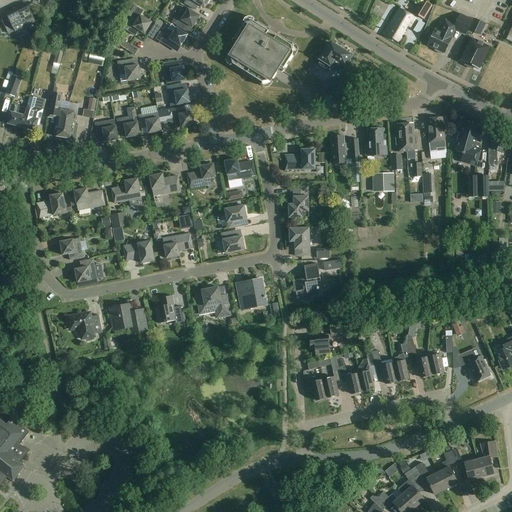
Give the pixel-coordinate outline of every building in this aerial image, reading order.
[(210,0),(186,0),(185,3),(196,11),(199,5),(205,9),(210,0)] [(424,20),(433,6),(422,0),(420,0),(413,13),(424,20)] [(386,1),(379,16),(388,19),(394,5),(386,1)] [(24,27),(35,22),(26,4),(16,9),(24,27)] [(121,27),(136,36),(139,31),(145,34),(152,23),(140,16),(144,10),(136,5),(129,16),(132,18),(128,23),(125,21),(121,27)] [(411,27),(416,18),(400,8),(387,29),(388,30),(385,34),(398,42),(400,39),(408,26),(411,27)] [(14,32),(24,27),(16,9),(6,14),(14,32)] [(200,16),(188,9),(185,14),(180,11),(173,23),(184,30),(187,24),(193,28),(200,16)] [(435,29),(428,44),(436,49),(435,50),(443,54),(444,52),(445,53),(452,38),(452,37),(456,30),(466,35),(473,20),(460,14),(455,24),(446,20),(440,32),(435,29)] [(284,69),(296,49),(248,18),(235,39),(240,41),(227,61),(267,86),(279,66),(284,69)] [(412,34),(419,36),(424,26),(417,23),(412,34)] [(160,33),(156,39),(161,42),(172,49),(175,44),(181,47),(188,35),(185,34),(176,28),(171,25),(168,30),(164,36),(160,33)] [(117,36),(123,40),(127,34),(121,29),(117,36)] [(151,29),(148,35),(152,38),(153,38),(156,32),(151,29)] [(123,40),(117,36),(113,41),(120,46),(123,40)] [(474,67),(479,70),(490,47),(471,38),(460,61),(466,63),(465,65),(473,69),(474,67)] [(135,56),(139,50),(123,40),(120,46),(135,56)] [(343,69),(351,56),(331,43),(325,51),(326,52),(318,64),(326,70),(331,62),(343,69)] [(57,52),(53,64),(59,66),(63,53),(57,52)] [(132,66),(131,60),(118,62),(120,76),(121,82),(127,81),(140,79),(138,66),(132,66)] [(177,68),(176,62),(163,64),(167,84),(173,83),(186,80),(184,67),(177,68)] [(5,94),(15,97),(22,78),(12,75),(5,94)] [(326,96),(353,91),(350,77),(324,82),(326,96)] [(182,91),(181,85),(167,87),(171,107),(177,105),(190,103),(188,90),(182,91)] [(63,138),(68,111),(61,109),(64,95),(53,94),(49,118),(57,120),(55,135),(54,135),(54,136),(63,138)] [(35,131),(38,120),(40,121),(46,99),(30,95),(27,108),(22,127),(35,131)] [(9,124),(22,127),(27,108),(11,104),(9,112),(11,113),(9,124)] [(140,136),(138,122),(136,116),(135,107),(127,109),(129,118),(117,120),(120,135),(126,134),(127,138),(140,136)] [(185,107),(172,109),(158,112),(160,123),(167,121),(169,123),(171,123),(172,124),(174,123),(175,129),(181,128),(195,125),(192,112),(186,113),(185,107)] [(84,110),(83,117),(93,119),(94,111),(88,110),(84,110)] [(68,111),(63,138),(73,139),(73,138),(77,112),(68,111)] [(160,123),(158,112),(139,116),(141,129),(147,128),(148,134),(162,131),(160,123)] [(429,143),(430,151),(446,150),(445,142),(443,117),(427,119),(429,143)] [(118,140),(116,126),(115,120),(95,124),(98,139),(104,138),(105,142),(118,140)] [(461,162),(466,164),(476,167),(481,149),(475,147),(476,141),(473,140),(478,126),(463,122),(460,132),(456,131),(454,140),(458,141),(455,151),(462,153),(462,154),(463,154),(461,162)] [(397,152),(407,152),(406,144),(408,144),(408,138),(406,138),(405,124),(398,125),(398,138),(396,138),(397,152)] [(406,144),(407,152),(417,152),(416,137),(414,137),(413,124),(405,124),(406,138),(408,138),(408,144),(406,144)] [(384,147),(384,141),(383,129),(368,130),(369,133),(368,133),(369,143),(366,144),(366,156),(370,156),(387,155),(387,147),(384,147)] [(503,153),(509,138),(496,134),(491,149),(489,149),(489,164),(497,164),(496,151),(503,153)] [(345,144),(344,136),(332,137),(333,153),(330,153),(331,164),(345,163),(345,160),(352,160),(352,163),(360,162),(358,139),(350,140),(351,143),(345,144)] [(286,170),(309,170),(315,170),(315,163),(315,150),(301,150),(301,155),(285,156),(286,170)] [(392,171),(403,170),(402,155),(391,156),(392,171)] [(239,164),(238,159),(225,162),(229,182),(256,176),(253,162),(239,164)] [(413,177),(422,177),(422,163),(413,164),(413,177)] [(190,189),(211,185),(210,178),(216,177),(213,164),(200,167),(201,172),(187,174),(190,189)] [(164,179),(163,174),(150,177),(154,196),(181,191),(178,176),(164,179)] [(373,193),(394,192),(394,174),(373,175),(373,193)] [(469,198),(489,197),(489,176),(468,176),(469,198)] [(115,204),(142,199),(138,179),(125,181),(126,186),(112,189),(115,204)] [(289,218),(302,218),(309,217),(308,188),(293,188),(294,205),(289,205),(289,218)] [(88,194),(87,189),(74,191),(78,211),(105,206),(102,191),(88,194)] [(236,191),(227,193),(228,200),(237,199),(236,191)] [(40,218),(54,216),(67,213),(66,207),(63,194),(50,196),(51,201),(37,204),(40,218)] [(500,202),(491,202),(491,214),(500,214),(500,202)] [(229,229),(242,226),(241,220),(247,219),(244,206),(225,210),(229,229)] [(128,226),(126,213),(112,216),(114,229),(122,227),(128,226)] [(202,221),(195,222),(197,231),(204,230),(202,221)] [(114,229),(116,241),(124,240),(122,227),(114,229)] [(310,256),(309,228),(289,229),(290,242),(295,242),(295,256),(310,256)] [(236,238),(235,231),(222,234),(225,253),(245,250),(242,236),(236,238)] [(167,259),(180,256),(179,251),(193,249),(190,234),(163,239),(167,259)] [(206,238),(207,244),(221,242),(220,236),(206,238)] [(83,258),(80,239),(60,242),(63,256),(69,254),(70,261),(83,258)] [(491,240),(491,257),(508,257),(507,239),(491,240)] [(155,261),(152,248),(151,241),(124,247),(127,261),(141,259),(142,264),(155,261)] [(465,254),(465,250),(456,250),(456,267),(488,267),(488,254),(465,254)] [(77,283),(91,280),(97,279),(93,260),(80,262),(81,268),(75,270),(77,283)] [(332,261),(323,262),(325,271),(333,270),(332,261)] [(319,294),(317,282),(321,281),(318,264),(304,266),(306,279),(293,281),(295,292),(296,292),(297,298),(298,299),(299,301),(301,301),(302,301),(307,301),(306,296),(319,294)] [(242,310),(267,305),(262,279),(237,284),(242,310)] [(220,296),(218,288),(202,291),(202,292),(196,293),(199,308),(200,314),(215,311),(216,311),(217,318),(230,315),(226,295),(220,296)] [(174,308),(173,305),(174,305),(172,296),(161,299),(163,306),(156,308),(159,324),(175,320),(176,324),(184,322),(181,307),(174,308)] [(280,317),(277,303),(270,305),(272,319),(280,317)] [(133,311),(132,304),(110,308),(114,331),(132,327),(133,332),(147,330),(143,309),(133,311)] [(89,317),(86,316),(86,313),(67,317),(69,328),(77,326),(77,329),(81,331),(83,330),(84,340),(96,337),(95,335),(103,333),(99,316),(89,317)] [(317,325),(323,324),(321,314),(315,316),(317,325)] [(371,329),(377,327),(373,320),(368,322),(371,329)] [(331,335),(347,334),(346,321),(330,323),(331,335)] [(460,327),(458,322),(453,325),(458,336),(465,333),(462,326),(460,327)] [(330,353),(328,336),(310,337),(311,349),(316,349),(317,355),(330,353)] [(511,337),(500,343),(492,347),(495,353),(503,370),(511,365),(511,337)] [(408,344),(410,358),(417,356),(413,341),(407,342),(408,344)] [(405,359),(410,358),(408,344),(401,346),(405,359)] [(460,355),(458,356),(463,366),(468,364),(476,382),(490,376),(481,356),(477,347),(469,351),(460,355)] [(373,354),(375,365),(381,364),(378,350),(372,352),(373,354)] [(369,367),(375,365),(373,354),(366,355),(367,359),(363,360),(358,369),(359,374),(363,391),(367,390),(367,391),(374,389),(369,367)] [(429,358),(433,374),(437,373),(437,374),(444,372),(440,354),(433,356),(433,357),(429,358)] [(337,360),(339,370),(341,375),(347,374),(343,359),(342,360),(341,356),(336,358),(337,360)] [(399,359),(393,361),(393,364),(397,380),(400,380),(401,379),(402,380),(409,379),(405,361),(404,357),(401,357),(399,359)] [(334,372),(339,370),(337,360),(336,358),(330,359),(334,372)] [(429,375),(433,374),(429,358),(425,359),(425,358),(417,360),(422,378),(429,376),(429,375)] [(309,370),(320,367),(319,361),(307,364),(309,370)] [(393,381),(397,380),(393,364),(389,365),(389,364),(382,366),(386,384),(393,382),(393,381)] [(313,377),(311,377),(316,401),(327,398),(323,380),(322,374),(320,375),(313,377)] [(359,392),(363,391),(359,374),(347,376),(352,394),(359,392)] [(323,380),(327,398),(339,395),(335,377),(323,380)] [(7,424),(0,418),(0,487),(8,478),(13,481),(25,466),(20,462),(29,451),(20,444),(29,432),(12,418),(7,424)] [(481,444),(484,458),(477,460),(481,477),(494,474),(490,457),(492,455),(497,454),(496,448),(495,441),(490,442),(481,444)] [(452,451),(456,463),(462,461),(457,449),(452,451)] [(449,465),(456,463),(452,451),(444,454),(446,461),(442,463),(445,469),(438,473),(446,489),(458,483),(449,465)] [(469,481),(481,477),(477,460),(464,463),(469,481)] [(418,480),(411,470),(405,461),(400,465),(402,467),(400,468),(408,480),(404,484),(398,489),(403,494),(403,495),(414,508),(424,500),(411,485),(418,480)] [(416,467),(411,470),(418,480),(423,477),(427,479),(434,495),(446,489),(438,473),(431,476),(422,463),(416,467)] [(149,489),(155,481),(151,477),(144,485),(149,489)] [(409,511),(414,508),(403,495),(397,500),(392,494),(388,497),(383,492),(378,498),(387,507),(392,501),(400,511),(409,511)] [(381,511),(387,507),(378,498),(374,494),(370,499),(375,503),(367,511),(381,511)]
